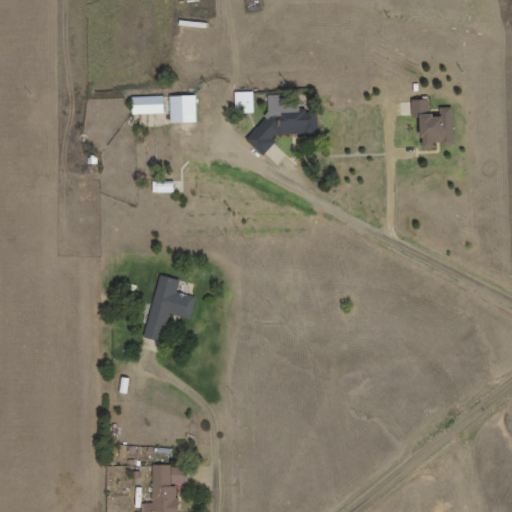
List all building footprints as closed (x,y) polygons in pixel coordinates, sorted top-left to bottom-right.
[(233,92),(233,114),(253,114),(253,92),(233,92)] [(168,96),(169,124),(195,123),(195,95),(168,96)] [(129,97),(130,114),(164,113),(164,96),(129,97)] [(265,97),(265,118),(246,140),(263,155),(274,142),(271,139),(275,136),(319,136),(319,113),(305,113),(305,109),(298,109),(298,97),(265,97)] [(412,100),(412,117),(417,117),(418,136),(421,136),(421,150),(430,150),(430,141),(441,140),(441,148),(454,148),(453,106),(440,106),(440,117),(432,118),(432,114),(429,114),(428,100),(412,100)] [(151,180),(151,193),(174,194),(174,180),(151,180)] [(159,274),(140,337),(161,343),(169,315),(188,321),(195,298),(176,292),(179,280),(159,274)] [(152,464),(152,501),(141,502),(141,511),(178,511),(178,487),(186,487),(186,464),(152,464)]
